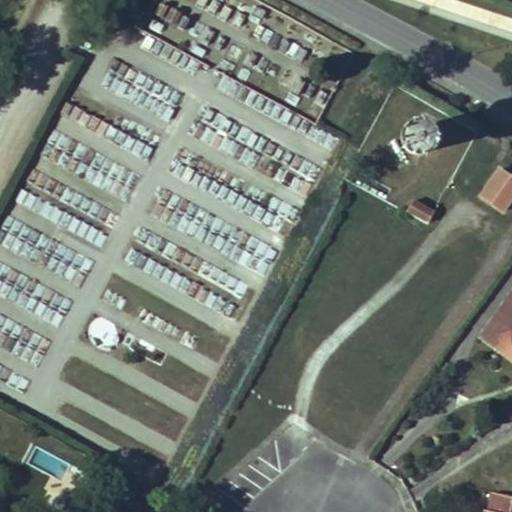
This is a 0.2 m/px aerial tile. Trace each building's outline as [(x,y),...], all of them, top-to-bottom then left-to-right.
[(100,30),(110,13),(89,1),(79,19),(100,30)] [(100,30),(108,34),(118,16),(110,13),(100,30)] [(224,76),(217,89),(312,139),(319,127),(224,76)] [(401,137),(401,142),(403,147),(406,151),(409,153),(414,155),(419,154),(423,153),(427,149),(429,145),(430,141),(430,136),(427,132),(424,128),(420,126),(415,126),(410,127),(406,129),(403,133),(401,137)] [(146,159),(152,148),(116,129),(110,140),(146,159)] [(480,163),(471,176),(482,184),(492,171),(480,163)] [(511,174),(498,165),(477,197),(504,214),(511,202),(511,174)] [(430,213),(408,201),(404,209),(425,221),(430,213)] [(511,295),(482,337),(511,358),(511,295)] [(511,511),(511,496),(496,493),(491,511),(511,511)]
